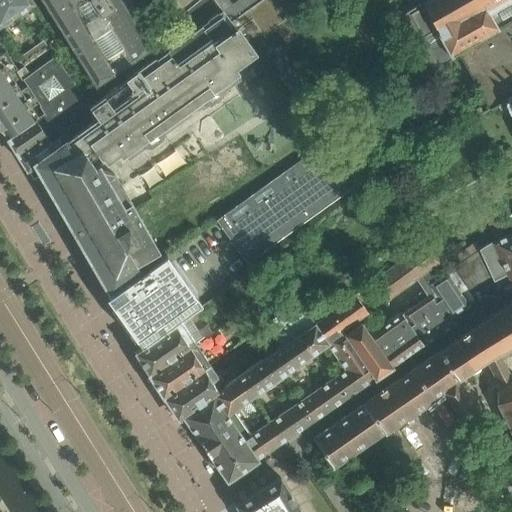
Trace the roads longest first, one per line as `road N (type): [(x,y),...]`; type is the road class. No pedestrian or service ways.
road 1 (tertiary): [(89,511),(0,368)]
road 2 (tertiary): [(0,402),(68,511)]
